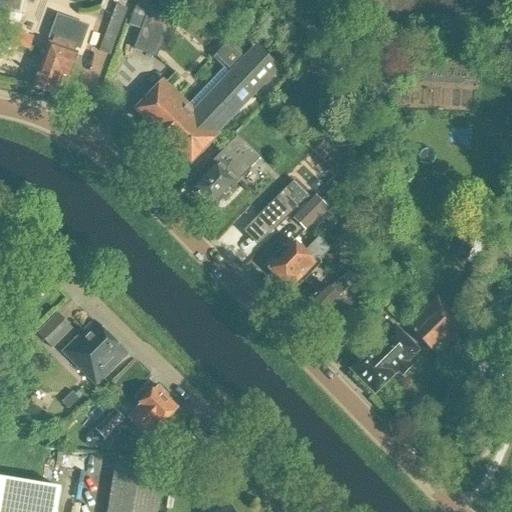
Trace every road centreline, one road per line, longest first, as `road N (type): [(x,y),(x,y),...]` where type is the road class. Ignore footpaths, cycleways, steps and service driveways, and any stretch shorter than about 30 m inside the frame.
road 1 (tertiary): [(459,511),(105,162),(57,130),(0,111)]
road 2 (unclassified): [(284,511),(54,261),(0,232)]
